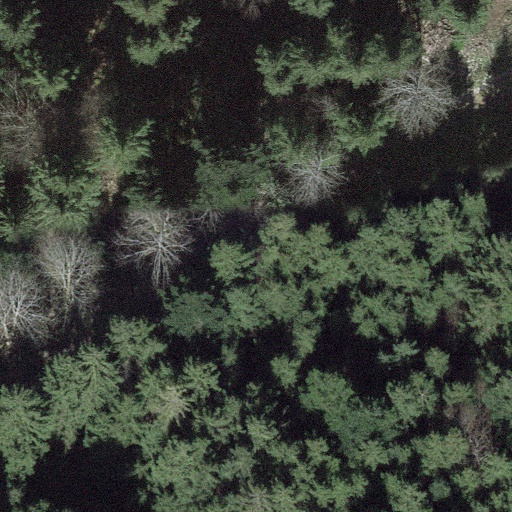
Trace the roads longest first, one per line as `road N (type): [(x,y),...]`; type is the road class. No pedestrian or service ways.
road 1 (track): [(0,375),(167,298),(467,94),(511,75)]
road 2 (track): [(351,173),(511,142)]
